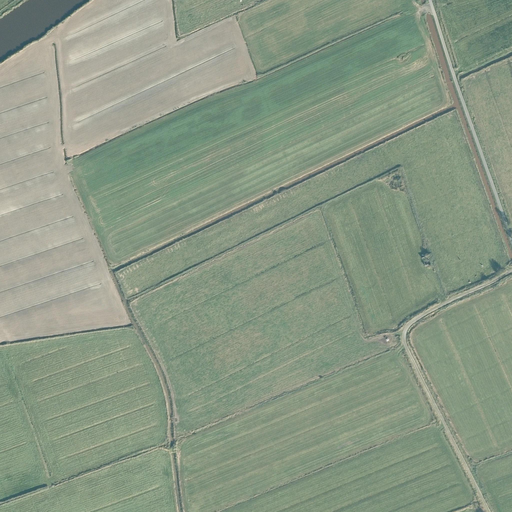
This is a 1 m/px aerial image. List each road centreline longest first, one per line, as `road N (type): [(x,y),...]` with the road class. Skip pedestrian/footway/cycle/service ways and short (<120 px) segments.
road 1 (unclassified): [(431,0),(511,234)]
road 2 (track): [(424,311),(403,327),(403,340),(489,511)]
